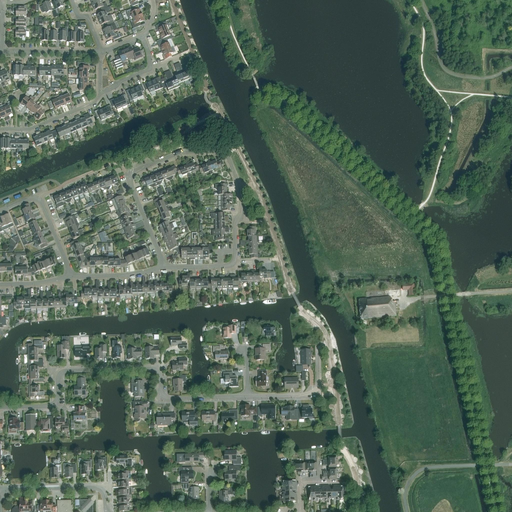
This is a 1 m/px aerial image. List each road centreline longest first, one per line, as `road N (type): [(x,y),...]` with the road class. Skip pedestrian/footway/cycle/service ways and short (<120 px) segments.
road 1 (residential): [(229,265),(240,185),(222,151),(186,151),(126,174),(163,267)]
road 2 (residential): [(0,407),(52,404),(59,374),(70,370),(151,368),(167,397),(248,396)]
road 3 (residential): [(0,210),(38,199),(69,277)]
road 4 (residential): [(107,511),(94,487),(0,491)]
